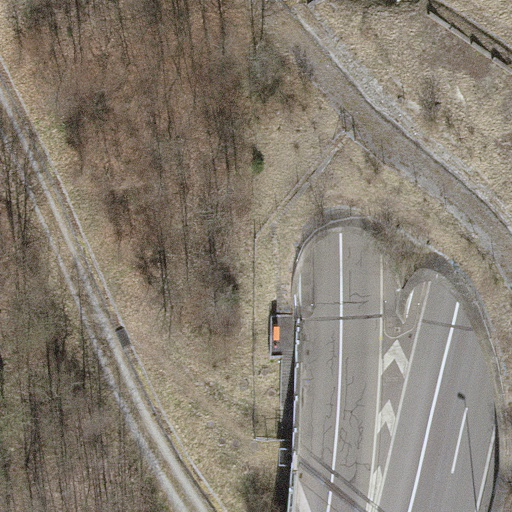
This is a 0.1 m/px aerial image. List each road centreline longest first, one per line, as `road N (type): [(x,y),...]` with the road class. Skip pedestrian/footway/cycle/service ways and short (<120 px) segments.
road 1 (motorway): [(335,0),(361,304),(347,511)]
road 2 (track): [(196,511),(148,447),(0,139)]
road 3 (track): [(263,0),(391,145),(471,208),(511,257)]
road 4 (motorway): [(511,210),(443,511)]
